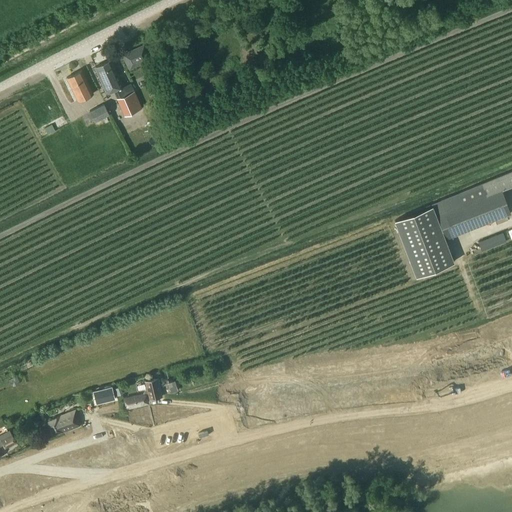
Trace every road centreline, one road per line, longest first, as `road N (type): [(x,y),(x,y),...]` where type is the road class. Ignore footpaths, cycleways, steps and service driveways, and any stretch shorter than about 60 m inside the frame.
road 1 (unclassified): [(0,490),(120,441),(274,400),(429,374),(511,346)]
road 2 (unclassified): [(0,89),(174,0)]
